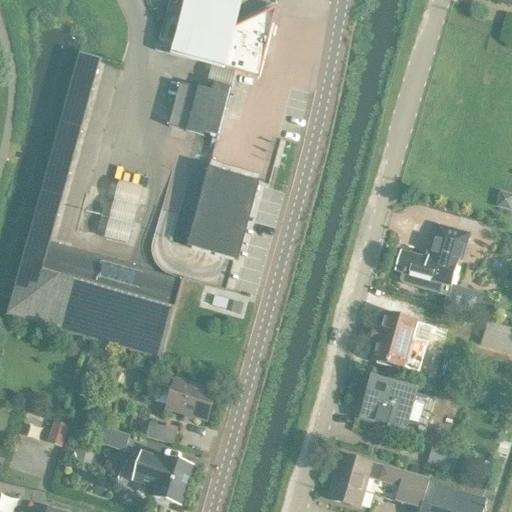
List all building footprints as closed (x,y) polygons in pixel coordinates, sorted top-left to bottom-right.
[(248,0),(188,0),(177,48),(233,62),(248,0)] [(204,62),(236,71),(251,75),(260,77),(279,6),(212,38),(210,38),(204,62)] [(219,137),(231,91),(215,86),(213,94),(180,86),(169,128),(203,137),(204,133),(218,137),(219,137)] [(209,169),(188,248),(239,262),(260,183),(210,169),(209,169)] [(511,212),(511,197),(500,194),(496,210),(511,214),(511,212)] [(401,252),(396,272),(402,274),(400,280),(403,285),(448,298),(445,308),(484,320),(490,300),(452,289),(460,263),(462,264),(470,238),(470,237),(439,228),(438,229),(431,254),(430,253),(428,260),(401,252)] [(183,282),(183,281),(182,281),(182,282),(69,251),(28,240),(6,319),(8,319),(8,318),(37,327),(38,328),(38,327),(68,335),(68,336),(69,336),(69,335),(99,344),(98,345),(100,345),(100,344),(130,352),(129,353),(131,353),(131,352),(133,353),(144,356),(160,361),(160,362),(161,362),(183,282)] [(215,298),(213,307),(226,310),(228,301),(215,298)] [(234,303),(231,313),(241,315),(244,305),(234,303)] [(419,374),(432,329),(385,316),(373,361),(419,374)] [(511,330),(488,324),(482,345),(511,353),(511,330)] [(140,372),(144,356),(133,353),(128,368),(140,372)] [(216,394),(176,382),(167,411),(207,423),(216,394)] [(373,382),(364,412),(377,415),(375,424),(389,428),(391,419),(427,430),(435,400),(373,382)] [(488,406),(510,411),(511,403),(511,392),(493,387),(488,406)] [(54,422),(48,442),(61,446),(68,426),(54,422)] [(147,438),(174,446),(178,433),(151,425),(147,438)] [(124,453),(129,439),(101,430),(97,444),(124,453)] [(458,459),(432,450),(427,465),(453,474),(458,459)] [(181,507),(193,468),(166,460),(165,462),(142,455),(134,482),(157,489),(154,498),(181,507)] [(342,457),(329,501),(360,510),(364,493),(398,503),(422,510),(429,486),(430,483),(372,466),(342,457)] [(422,510),(421,511),(484,511),(487,503),(429,486),(422,510)]
